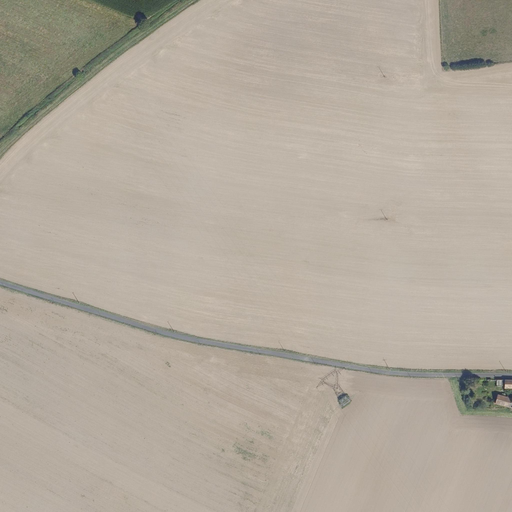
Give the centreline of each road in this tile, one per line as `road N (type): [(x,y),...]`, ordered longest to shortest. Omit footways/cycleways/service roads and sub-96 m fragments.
road 1 (unclassified): [(0,285),(78,311),(334,365),(511,372)]
road 2 (track): [(0,152),(192,0)]
